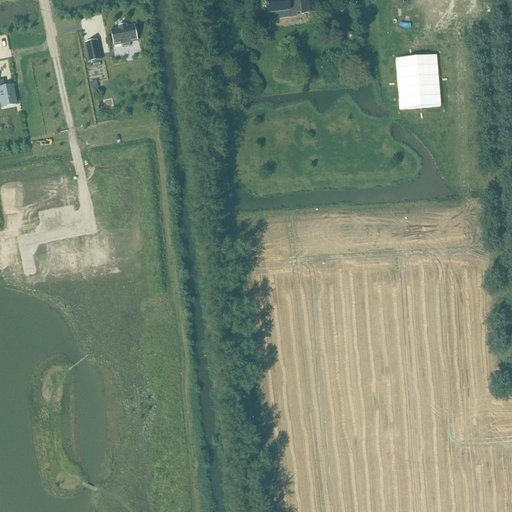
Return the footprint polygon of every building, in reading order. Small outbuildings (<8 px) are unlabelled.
[(300,16),(317,14),(315,0),(266,0),(269,21),(297,18),(297,13),(300,13),(300,16)] [(475,0),(370,0),(372,21),(477,9),(475,0)] [(118,29),(110,30),(113,46),(121,45),(122,48),(130,46),(129,43),(138,42),(135,26),(126,27),(126,25),(117,27),(118,29)] [(97,42),(84,45),(88,65),(101,62),(97,42)] [(436,56),(395,59),(399,110),(440,107),(436,56)] [(0,102),(0,105),(16,102),(13,86),(5,87),(3,80),(0,80),(0,102)] [(97,90),(96,83),(89,84),(90,91),(97,90)] [(5,229),(0,230),(0,274),(0,277),(12,274),(5,229)] [(101,248),(42,260),(46,278),(105,266),(101,248)]
